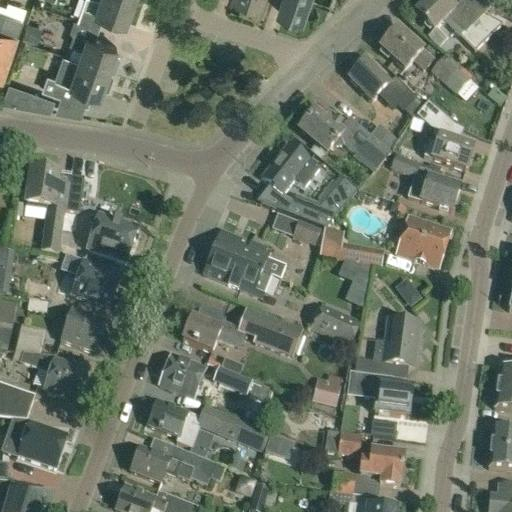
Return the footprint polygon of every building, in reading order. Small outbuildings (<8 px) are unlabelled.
[(25,15),(28,6),(9,0),(8,0),(6,8),(25,15)] [(124,25),(133,0),(131,0),(98,0),(96,0),(84,0),(77,20),(99,28),(103,17),(124,25)] [(302,21),(309,0),(282,0),(278,13),(302,21)] [(491,11),(509,20),(511,15),(511,7),(496,0),(465,0),(466,0),(462,6),(461,5),(456,10),(445,0),(428,0),(414,14),(433,33),(447,19),(463,35),(459,39),(474,54),(503,26),(484,14),(486,11),(490,13),(491,11)] [(0,81),(1,82),(22,22),(0,14),(0,81)] [(99,28),(77,20),(73,19),(68,31),(73,32),(68,44),(81,49),(77,61),(108,72),(109,70),(114,71),(119,57),(114,55),(117,47),(95,39),(99,28)] [(424,73),(433,62),(396,31),(379,51),(405,73),(413,64),(424,73)] [(107,74),(108,72),(77,61),(64,57),(56,80),(47,77),(43,90),(84,105),(88,93),(99,97),(102,88),(107,90),(112,76),(107,74)] [(456,98),(469,83),(442,60),(430,75),(456,98)] [(395,80),(389,86),(365,63),(348,81),(371,104),(377,97),(392,113),(397,109),(402,114),(403,113),(415,101),(395,80)] [(482,66),(474,78),(484,85),(492,73),(482,66)] [(30,93),(25,107),(37,110),(42,97),(30,93)] [(421,106),(415,101),(403,113),(411,121),(421,106)] [(427,106),(417,118),(431,131),(442,118),(427,106)] [(342,147),(344,144),(349,149),(356,140),(346,132),(347,131),(331,118),(327,124),(314,114),(299,133),(327,156),(335,146),(337,147),(342,147)] [(398,143),(391,138),(381,150),(388,156),(398,143)] [(464,174),(472,150),(440,138),(437,146),(429,143),(423,159),(464,174)] [(307,163),(288,147),(261,180),(270,187),(256,204),(324,230),(357,193),(339,178),(317,204),(295,196),(292,203),(282,196),(302,171),(311,179),(321,166),(311,158),(307,163)] [(450,214),(458,190),(427,180),(427,182),(415,179),(419,166),(394,158),(390,171),(413,179),(406,199),(450,214)] [(61,242),(65,213),(69,190),(57,188),(58,176),(31,172),(26,207),(46,210),(40,253),(59,256),(61,242)] [(71,178),(69,190),(65,213),(79,215),(84,180),(71,178)] [(439,269),(451,231),(407,217),(395,255),(439,269)] [(125,263),(136,230),(99,218),(88,251),(125,263)] [(321,233),(298,224),(292,239),(315,248),(321,233)] [(383,253),(341,245),(343,234),(324,231),(319,259),(380,270),(383,253)] [(271,253),(270,252),(221,233),(203,277),(262,301),(271,278),(281,282),(286,268),(267,261),(271,253)] [(59,256),(58,258),(70,259),(74,246),(61,242),(59,256)] [(109,311),(120,278),(83,265),(71,298),(109,311)] [(373,270),(361,268),(354,285),(347,302),(365,309),(373,270)] [(9,277),(0,275),(0,299),(5,300),(9,277)] [(47,305),(28,302),(27,313),(46,316),(47,305)] [(349,320),(312,305),(303,327),(340,342),(349,320)] [(94,355),(105,323),(71,312),(61,343),(94,355)] [(292,358),(301,332),(264,318),(254,345),(292,358)] [(239,349),(245,334),(222,325),(220,330),(193,319),(183,343),(212,354),(218,340),(239,349)] [(381,365),(413,369),(419,325),(387,320),(384,344),(374,343),(373,357),(382,358),(381,365),(355,361),(354,375),(380,379),(381,365)] [(15,355),(39,357),(44,334),(21,329),(15,355)] [(57,358),(39,357),(15,355),(13,360),(20,362),(19,365),(41,372),(42,370),(50,373),(43,394),(77,406),(88,372),(55,361),(57,358)] [(194,400),(206,369),(172,356),(160,387),(194,400)] [(511,366),(511,373),(499,371),(497,391),(511,392),(511,366)] [(272,392),(218,370),(213,383),(267,404),(272,392)] [(360,401),(374,403),(373,415),(407,419),(410,392),(391,390),(393,381),(363,377),(360,401)] [(342,407),(342,386),(317,385),(317,407),(342,407)] [(0,420),(26,423),(35,399),(0,386),(0,420)] [(511,392),(497,391),(494,411),(511,413),(511,392)] [(148,428),(179,439),(177,444),(193,450),(199,433),(201,429),(198,428),(201,419),(189,414),(188,415),(157,404),(148,428)] [(207,432),(261,453),(268,434),(214,414),(207,432)] [(392,437),(394,425),(370,422),(368,434),(392,437)] [(54,471),(66,438),(29,425),(18,458),(54,471)] [(511,432),(491,431),(490,450),(511,452),(511,432)] [(191,456),(204,461),(212,438),(199,433),(193,450),(191,456)] [(324,455),(358,459),(360,438),(327,434),(324,455)] [(271,440),(266,454),(287,461),(292,447),(271,440)] [(208,486),(215,465),(204,461),(191,456),(175,450),(170,461),(140,449),(131,473),(162,485),(166,474),(190,482),(191,479),(208,486)] [(511,452),(490,450),(487,471),(511,473),(511,452)] [(399,483),(403,456),(371,452),(369,463),(361,462),(359,478),(379,480),(378,487),(398,489),(399,483)] [(331,495),(352,498),(355,478),(333,475),(331,495)] [(13,484),(5,484),(4,484),(0,483),(0,504),(7,507),(5,511),(38,511),(41,503),(10,494),(13,484)] [(511,511),(511,489),(498,488),(497,498),(490,497),(488,511),(511,511)] [(186,511),(189,506),(158,494),(156,501),(125,489),(116,511),(151,511),(153,510),(157,511),(186,511)] [(250,511),(262,511),(268,492),(256,489),(250,511)]
